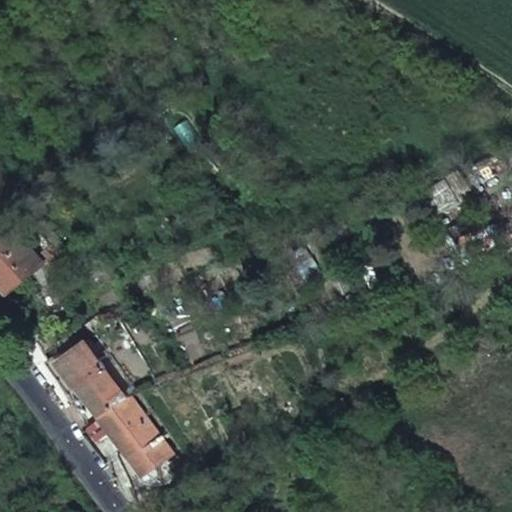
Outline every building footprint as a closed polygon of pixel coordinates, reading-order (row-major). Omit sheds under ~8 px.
[(2,230),(0,231),(0,268),(17,290),(37,273),(2,230)] [(131,397),(132,397),(90,338),(64,358),(105,416),(131,397)] [(85,416),(91,426),(105,416),(64,358),(55,346),(40,357),(75,403),(81,399),(90,412),(85,416)] [(303,406),(319,401),(312,374),(296,379),(303,406)] [(173,454),(132,397),(131,397),(105,416),(91,426),(99,436),(112,426),(147,472),(173,454)] [(64,411),(74,424),(85,416),(90,412),(81,399),(75,403),(64,411)] [(184,511),(165,492),(146,511),(184,511)]
